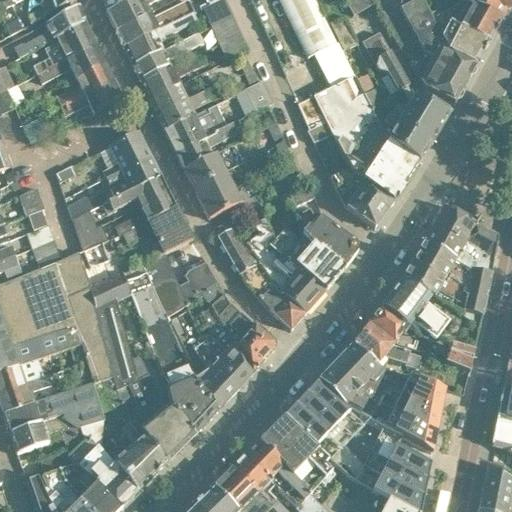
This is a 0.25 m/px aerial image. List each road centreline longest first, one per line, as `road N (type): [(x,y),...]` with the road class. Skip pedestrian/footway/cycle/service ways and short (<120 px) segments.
road 1 (residential): [(87,0),(208,248),(243,304),(302,357)]
road 2 (tertiary): [(302,357),(382,252),(492,73)]
road 3 (residential): [(454,511),(502,291)]
road 4 (tertiary): [(153,511),(302,357)]
